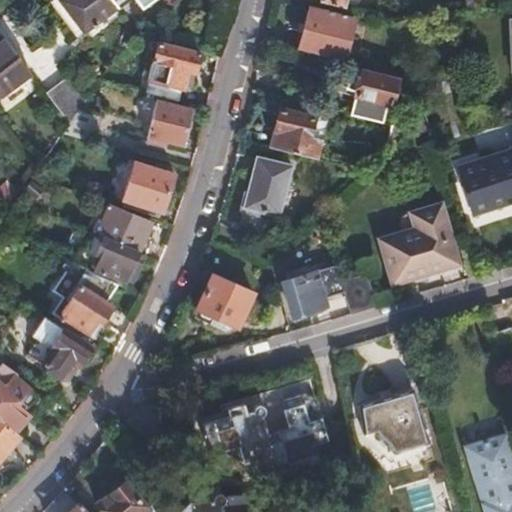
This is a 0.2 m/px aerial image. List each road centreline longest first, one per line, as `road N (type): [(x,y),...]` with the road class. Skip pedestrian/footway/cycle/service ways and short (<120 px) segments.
road 1 (residential): [(511,279),(159,388),(119,382)]
road 2 (unclassified): [(250,0),(194,217),(119,382)]
road 3 (unclassified): [(119,382),(16,511)]
